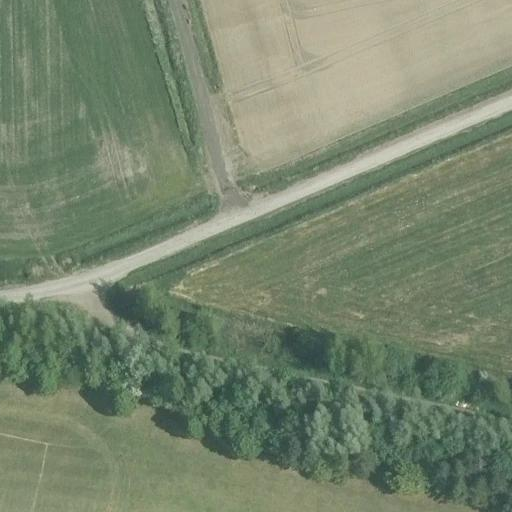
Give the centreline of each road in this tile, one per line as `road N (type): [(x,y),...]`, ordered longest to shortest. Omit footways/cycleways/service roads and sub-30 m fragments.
road 1 (unclassified): [(84,284),(121,334),(140,344),(511,425)]
road 2 (unclassified): [(84,284),(511,106)]
road 3 (track): [(236,219),(171,0)]
